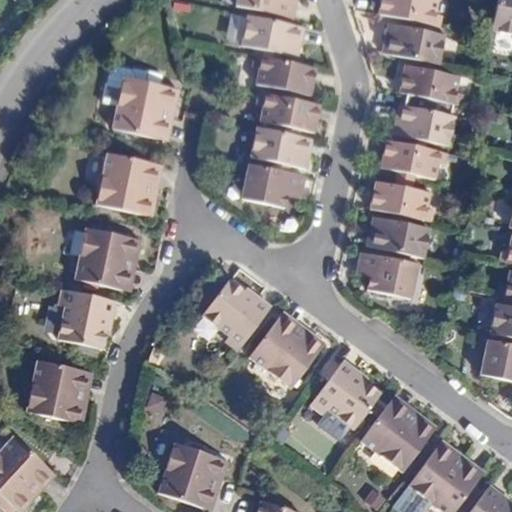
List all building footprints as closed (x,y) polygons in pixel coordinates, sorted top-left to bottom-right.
[(288,28),(290,15),(280,12),(282,3),(282,0),(234,0),(231,16),(288,28)] [(377,0),(372,26),(397,31),(412,35),(430,38),(433,27),(428,24),(430,10),(409,4),(392,0),(377,0)] [(511,0),(495,0),(492,15),(487,41),(511,45),(511,0)] [(280,12),(290,15),(293,6),(282,3),(280,12)] [(294,67),(300,37),(244,25),(238,55),(262,61),(261,67),(275,69),(276,63),(294,67)] [(382,34),(375,65),(412,73),(429,76),(436,48),(412,41),(412,35),(397,31),(397,38),(382,34)] [(307,106),(313,78),(275,69),(261,67),(253,65),(251,77),(257,78),(255,95),(277,100),(294,103),(307,106)] [(429,76),(412,73),(411,80),(431,85),(432,77),(429,76)] [(400,78),(395,104),(454,117),(455,104),(448,103),(450,90),(431,85),(411,80),(400,78)] [(161,148),(165,130),(156,128),(164,97),(119,85),(107,134),(161,148)] [(156,128),(165,130),(174,99),(164,97),(156,128)] [(294,109),(294,103),(277,100),(277,105),(294,109)] [(309,141),(317,114),(294,109),(277,105),(257,101),(253,113),(258,114),(255,131),(278,134),(297,138),(309,141)] [(401,149),(400,156),(414,160),(415,152),(441,158),(447,130),(392,117),(385,146),(401,149)] [(296,145),(297,138),(278,134),(278,141),(296,145)] [(302,177),(308,148),(296,145),(278,141),(252,136),(247,166),(270,172),(269,178),(284,181),(285,173),(302,177)] [(400,156),(378,152),(372,177),(385,180),(402,183),(425,189),(428,178),(435,178),(438,165),(414,160),(400,156)] [(142,222),(147,204),(138,203),(146,172),(101,160),(89,209),(142,222)] [(138,203),(147,204),(154,173),(146,172),(138,203)] [(297,201),(301,185),(284,181),(269,178),(245,173),(237,208),(282,217),(285,207),(286,198),(297,201)] [(385,180),(384,188),(400,191),(402,183),(385,180)] [(400,191),(384,188),(382,196),(399,199),(400,191)] [(366,193),(361,219),(382,224),(397,227),(420,232),(423,223),(415,221),(418,205),(399,199),(382,196),(366,193)] [(295,209),(297,201),(286,198),(285,207),(295,209)] [(511,211),(506,210),(499,239),(511,242),(511,211)] [(395,235),(397,227),(382,224),(380,231),(364,228),(357,256),(412,269),(418,240),(395,235)] [(122,299),(126,284),(118,283),(125,246),(80,236),(69,287),(122,299)] [(118,283),(126,284),(134,248),(125,246),(118,283)] [(511,250),(505,248),(502,263),(494,262),(492,272),(511,277),(511,250)] [(361,282),(359,289),(356,300),(400,308),(408,276),(351,263),(348,279),(361,282)] [(347,286),(359,289),(361,282),(348,279),(347,286)] [(511,285),(501,283),(497,297),(491,295),(487,308),(511,313),(511,285)] [(228,357),(258,318),(244,308),(242,311),(215,290),(189,324),(217,348),(228,357)] [(62,297),(54,295),(51,308),(59,309),(62,297)] [(62,297),(59,309),(52,344),(94,353),(102,319),(106,320),(108,307),(62,297)] [(479,344),(511,351),(511,320),(486,316),(479,344)] [(273,324),(267,332),(293,352),(299,345),(273,324)] [(293,352),(267,332),(238,367),(278,398),(312,355),(299,345),(293,352)] [(213,354),(224,363),(228,357),(217,348),(213,354)] [(511,360),(477,352),(469,388),(511,397),(511,360)] [(74,429),(78,413),(71,411),(79,377),(32,369),(21,418),(74,429)] [(299,410),(312,422),(337,441),(364,406),(340,387),(343,381),(329,372),(299,410)] [(71,411),(78,413),(85,379),(79,377),(71,411)] [(165,414),(170,398),(153,394),(149,409),(165,414)] [(406,429),(379,409),(374,416),(401,436),(406,429)] [(307,427),(312,422),(299,410),(295,417),(307,427)] [(374,416),(345,453),(385,484),(419,440),(406,429),(401,436),(374,416)] [(0,505),(6,511),(19,511),(26,506),(19,501),(43,474),(8,441),(0,449),(0,505)] [(143,500),(178,511),(189,511),(200,483),(207,486),(212,468),(159,450),(143,500)] [(442,466),(427,455),(393,498),(411,511),(447,511),(463,491),(437,471),(442,466)] [(437,471),(463,491),(468,485),(442,466),(437,471)] [(19,501),(26,506),(49,479),(43,474),(19,501)] [(189,511),(199,511),(206,495),(207,486),(200,483),(189,511)] [(487,511),(489,509),(475,499),(465,511),(487,511)]
